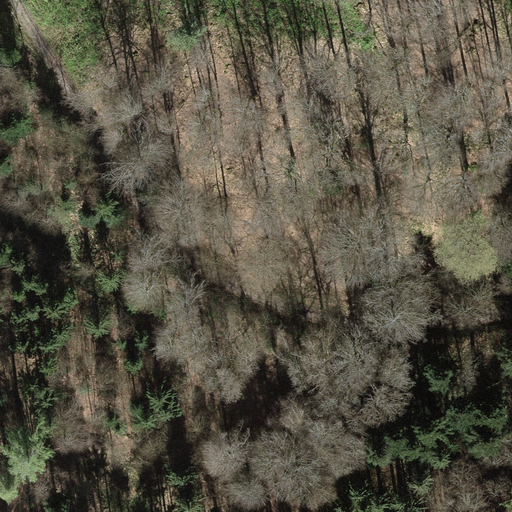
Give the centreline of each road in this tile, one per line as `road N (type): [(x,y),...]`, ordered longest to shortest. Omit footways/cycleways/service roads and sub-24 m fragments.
road 1 (track): [(10,0),(149,215),(213,278),(300,319),(410,327),(511,312)]
road 2 (track): [(417,326),(438,178),(432,157),(390,115),(328,0)]
